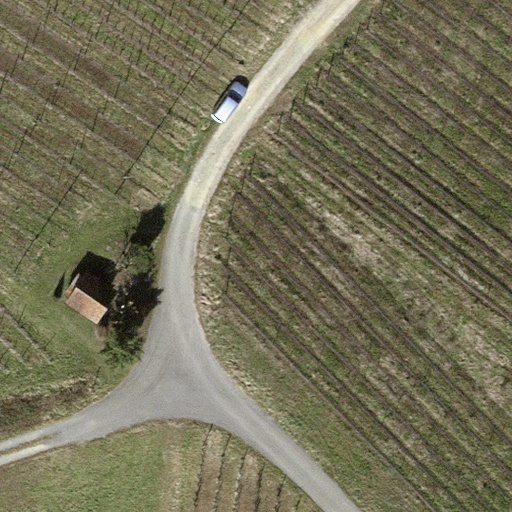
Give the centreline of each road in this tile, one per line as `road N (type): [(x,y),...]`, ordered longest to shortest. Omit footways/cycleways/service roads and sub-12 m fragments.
road 1 (track): [(181,371),(183,252),(194,205),(266,80),(340,0)]
road 2 (track): [(345,511),(181,371)]
road 3 (track): [(181,371),(76,428),(0,452)]
